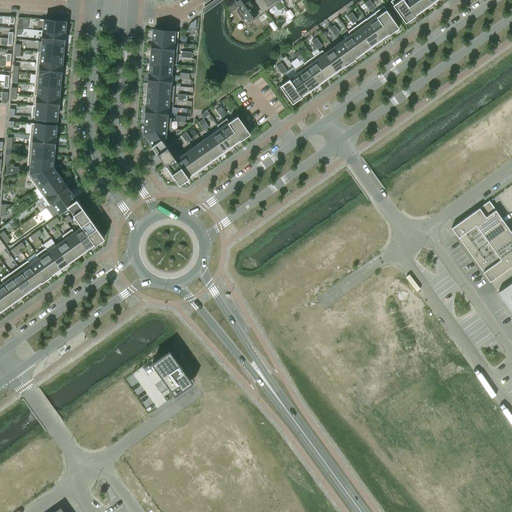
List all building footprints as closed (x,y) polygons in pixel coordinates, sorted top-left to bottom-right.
[(265,11),(257,0),(234,0),(235,2),(240,9),(237,11),(242,20),(246,17),(250,22),(265,11)] [(280,0),(279,0),(257,0),(265,11),(280,0)] [(403,0),(391,0),(390,1),(406,22),(415,16),(414,15),(403,0)] [(423,8),(417,0),(403,0),(414,15),(423,8)] [(432,2),(430,0),(417,0),(423,8),(432,2)] [(384,6),(374,13),(376,16),(389,33),(389,34),(399,27),(398,26),(384,6)] [(376,16),(368,22),(381,39),(389,33),(376,16)] [(366,18),(357,25),(372,45),(381,39),(368,22),(366,18)] [(64,32),(65,21),(44,19),(43,31),(64,32)] [(357,25),(348,31),(350,35),(362,52),(372,45),(357,25)] [(153,34),(152,41),(177,43),(178,31),(177,31),(153,29),(153,34)] [(63,43),(64,32),(43,31),(42,41),(63,43)] [(350,35),(342,40),(354,58),(362,52),(350,35)] [(342,40),(333,47),(345,64),(345,65),(355,58),(354,58),(342,40)] [(62,54),(63,43),(42,41),(41,52),(62,54)] [(152,41),(151,51),(176,54),(177,43),(152,41)] [(330,49),(324,53),(336,70),(345,64),(333,47),(330,49)] [(322,50),(313,56),(327,77),(336,70),(324,53),(322,50)] [(151,51),(150,62),(171,64),(175,64),(176,54),(151,51)] [(61,64),(62,54),(41,52),(37,52),(36,62),(61,64)] [(313,56),(303,63),(318,83),(319,83),(327,77),(313,56)] [(60,75),(61,64),(36,62),(35,73),(60,75)] [(150,62),(149,73),(170,75),(171,64),(150,62)] [(303,63),(295,69),(297,72),(310,89),(318,83),(303,63)] [(297,72),(289,78),(301,96),(301,95),(310,89),(297,72)] [(59,86),(60,75),(35,73),(34,84),(59,86)] [(149,73),(148,83),(169,85),(170,75),(149,73)] [(289,78),(279,85),(292,102),(292,103),(301,96),(289,78)] [(148,83),(147,94),(168,96),(169,85),(148,83)] [(58,97),(59,86),(34,84),(33,95),(37,95),(58,97)] [(147,94),(146,105),(167,107),(168,96),(147,94)] [(57,108),(58,97),(37,95),(36,106),(57,108)] [(146,110),(145,116),(166,118),(167,107),(146,105),(146,110)] [(56,119),(57,108),(36,106),(32,106),(31,117),(56,119)] [(237,115),(229,121),(241,139),(240,139),(241,140),(250,133),(250,132),(237,115)] [(145,120),(144,127),(165,129),(166,118),(145,116),(145,118),(145,120)] [(226,118),(217,125),(219,128),(231,145),(232,145),(240,139),(241,139),(229,121),(226,118)] [(31,123),(30,134),(55,136),(56,125),(31,123)] [(144,131),(144,132),(152,144),(162,139),(165,137),(165,136),(165,134),(165,129),(144,127),(144,129),(144,131)] [(219,128),(210,134),(223,152),(231,145),(219,128)] [(30,134),(29,145),(54,147),(55,136),(30,134)] [(210,134),(202,141),(214,158),(223,152),(210,134)] [(152,144),(151,145),(165,164),(175,157),(169,149),(166,146),(162,139),(152,144)] [(202,141),(193,147),(205,164),(214,158),(202,141)] [(29,145),(28,155),(53,156),(54,147),(29,145)] [(193,147),(184,153),(196,170),(205,164),(193,147)] [(184,153),(176,159),(187,177),(196,170),(184,153)] [(28,155),(26,173),(52,166),(53,156),(28,155)] [(175,157),(165,164),(175,178),(179,183),(179,184),(188,178),(187,177),(176,159),(175,157)] [(6,175),(18,172),(18,166),(6,166),(6,175)] [(52,166),(26,173),(37,189),(58,175),(52,166)] [(58,175),(37,189),(43,196),(63,182),(58,175)] [(63,182),(43,196),(49,205),(69,190),(63,182)] [(49,205),(46,207),(53,216),(59,212),(67,206),(77,199),(76,198),(76,199),(69,190),(49,205)] [(77,199),(67,206),(81,224),(90,217),(77,199)] [(489,200),(451,227),(457,235),(458,237),(496,210),(493,205),(489,201),(489,200)] [(496,210),(458,237),(464,246),(502,218),(501,217),(496,210)] [(71,220),(68,215),(63,219),(67,223),(71,220)] [(90,217),(81,224),(82,226),(94,243),(95,244),(104,237),(100,231),(90,217)] [(502,218),(464,246),(470,254),(508,227),(502,218)] [(82,226),(74,232),(86,249),(94,243),(82,226)] [(511,232),(508,227),(470,254),(477,263),(511,237),(511,232)] [(71,229),(62,235),(65,239),(77,256),(86,249),(74,232),(72,228),(71,229)] [(511,237),(477,263),(483,272),(511,250),(511,237)] [(65,239),(56,245),(68,262),(77,256),(65,239)] [(56,245),(47,251),(59,268),(68,262),(56,245)] [(45,248),(36,254),(38,257),(51,275),(59,268),(47,251),(45,248)] [(511,250),(483,272),(490,281),(511,265),(511,250)] [(38,257),(29,264),(41,281),(42,282),(51,275),(38,257)] [(27,260),(19,266),(33,287),(41,281),(29,264),(27,260)] [(19,266),(10,273),(24,293),(33,287),(19,266)] [(10,273),(1,279),(3,282),(15,300),(24,293),(10,273)] [(511,281),(497,292),(511,312),(511,281)] [(3,282),(0,284),(0,297),(6,306),(15,300),(3,282)] [(170,349),(152,362),(175,393),(193,380),(170,349)]
